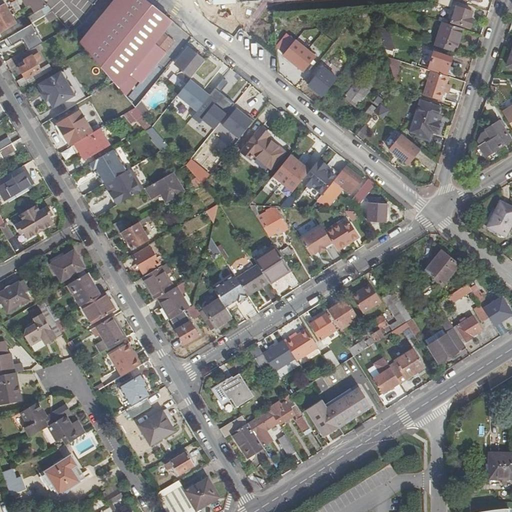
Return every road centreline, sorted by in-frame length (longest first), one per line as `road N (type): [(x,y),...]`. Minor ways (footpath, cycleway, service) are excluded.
road 1 (residential): [(163,0),(434,216)]
road 2 (residential): [(190,370),(434,216)]
road 3 (residential): [(434,216),(506,0)]
road 4 (secondary): [(255,511),(426,403)]
road 5 (residential): [(83,223),(0,79)]
road 6 (residential): [(166,366),(83,223)]
road 7 (residential): [(151,511),(71,375)]
road 8 (residential): [(252,511),(183,395)]
